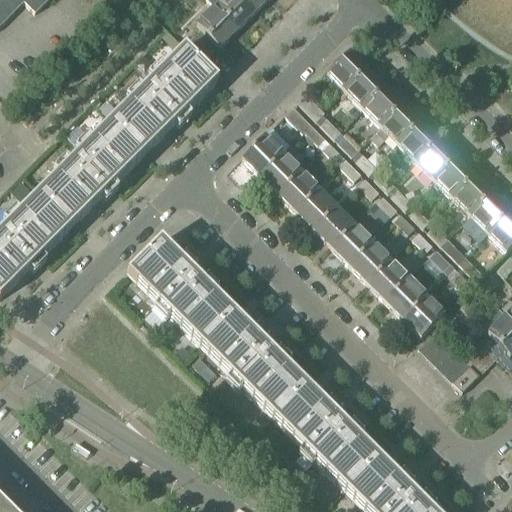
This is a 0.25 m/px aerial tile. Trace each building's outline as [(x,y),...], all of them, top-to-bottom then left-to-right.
[(0,0),(0,29),(13,16),(11,13),(20,4),(33,18),(51,0),(0,0)] [(234,0),(225,0),(213,12),(235,35),(252,18),(234,0)] [(234,0),(252,18),(270,0),(234,0)] [(194,31),(198,35),(215,52),(217,53),(235,35),(213,12),(194,31)] [(198,35),(189,43),(207,60),(215,52),(198,35)] [(171,53),(177,46),(168,38),(162,44),(171,53)] [(182,52),(199,69),(207,60),(189,43),(181,51),(182,52)] [(182,52),(109,126),(142,160),(216,86),(199,69),(182,52)] [(325,79),(343,97),(365,74),(347,56),(325,79)] [(343,97),(360,114),(383,92),(365,74),(343,97)] [(360,114),(378,133),(401,110),(383,92),(360,114)] [(296,108),(314,126),(323,118),(304,100),(296,108)] [(387,141),(396,151),(419,128),(401,110),(378,133),(368,143),(376,152),(387,141)] [(283,121),(284,121),(301,139),(303,138),(310,131),(292,112),(283,121)] [(318,131),(332,145),(339,138),(325,124),(318,131)] [(109,126),(36,198),(70,232),(142,160),(109,126)] [(396,151),(414,169),(437,146),(419,128),(396,151)] [(323,144),(310,131),(303,138),(316,151),(323,144)] [(240,164),(258,182),(281,160),(263,141),(240,164)] [(336,149),(350,162),(356,156),(343,142),(336,149)] [(414,169),(432,186),(454,163),(437,146),(414,169)] [(341,162),(328,149),(321,156),(334,169),(341,162)] [(258,182),(275,200),(298,177),(281,160),(258,182)] [(354,167),(368,180),(374,174),(361,160),(354,167)] [(432,186),(450,204),(472,182),(454,163),(432,186)] [(359,180),(346,167),(339,174),(352,187),(359,180)] [(275,200),(294,218),(316,195),(298,177),(275,200)] [(372,185),(385,198),(392,192),(379,178),(372,185)] [(450,204),(468,222),(490,199),(472,182),(450,204)] [(377,198),(363,185),(357,191),(370,205),(377,198)] [(294,218),(312,236),(334,213),(316,195),(294,218)] [(390,202),(403,216),(410,209),(396,195),(390,202)] [(0,301),(70,232),(36,198),(0,234),(0,301)] [(468,222),(485,240),(508,217),(490,199),(468,222)] [(395,216),(381,202),(375,209),(388,223),(395,216)] [(312,236),(330,254),(352,231),(334,213),(312,236)] [(407,220),(421,234),(428,227),(414,213),(407,220)] [(511,221),(508,217),(485,240),(504,258),(511,250),(511,221)] [(413,234),(399,220),(392,227),(406,241),(413,234)] [(330,254),(348,272),(370,249),(352,231),(330,254)] [(425,238),(439,252),(445,245),(432,231),(425,238)] [(430,251),(417,238),(410,245),(423,258),(430,251)] [(125,279),(135,289),(301,455),(358,511),(425,511),(305,391),(201,287),(159,245),(125,279)] [(348,272),(365,289),(388,267),(370,249),(348,272)] [(443,256),(457,269),(463,263),(450,249),(443,256)] [(448,269),(435,256),(428,263),(441,276),(448,269)] [(511,264),(509,262),(495,276),(502,283),(511,272),(511,264)] [(365,289),(383,307),(405,284),(388,267),(365,289)] [(468,267),(461,274),(475,287),(482,281),(468,267)] [(459,294),(466,287),(452,274),(446,280),(459,294)] [(491,279),(477,294),(484,300),(498,286),(491,279)] [(383,307),(401,325),(423,302),(405,284),(383,307)] [(472,298),(459,312),(466,319),(479,305),(472,298)] [(423,302),(401,325),(419,343),(442,321),(423,302)] [(478,331),(486,340),(502,356),(508,362),(511,357),(511,328),(504,320),(496,313),(478,331)] [(416,354),(425,363),(442,346),(433,337),(416,354)] [(486,340),(478,348),(494,364),(502,356),(486,340)] [(425,363),(433,371),(450,354),(442,346),(425,363)] [(478,348),(469,357),(485,373),(494,364),(478,348)] [(433,371),(442,380),(459,363),(450,354),(433,371)] [(461,365),(467,371),(477,381),(485,373),(469,357),(461,365)] [(202,379),(210,370),(201,362),(193,371),(202,379)] [(442,380),(450,388),(467,371),(461,365),(459,363),(442,380)] [(467,371),(450,388),(460,398),(477,381),(467,371)] [(260,430),(253,424),(247,430),(254,437),(260,430)] [(266,442),(258,434),(253,440),(261,448),(266,442)] [(293,466),(286,473),(285,474),(294,482),(295,482),(302,474),(293,466)]
